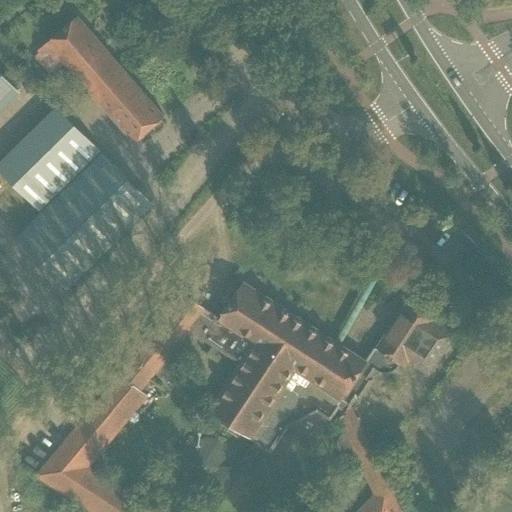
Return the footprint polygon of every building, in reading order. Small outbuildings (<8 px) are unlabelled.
[(163,116),(76,16),(38,50),(39,51),(35,55),(50,73),(64,62),(133,142),(163,116)] [(0,107),(17,91),(0,73),(0,107)] [(40,213),(95,160),(81,146),(26,199),(40,213)] [(66,288),(152,204),(102,153),(95,160),(40,213),(16,237),(66,288)] [(407,300),(376,348),(366,362),(242,282),(219,318),(207,310),(186,296),(37,475),(93,511),(399,511),(349,406),(355,397),(358,399),(371,379),(368,378),(374,369),(374,370),(379,371),(384,372),(389,371),(393,370),(396,367),(400,364),(404,367),(408,361),(428,374),(454,334),(434,321),(435,320),(436,319),(407,300)]
